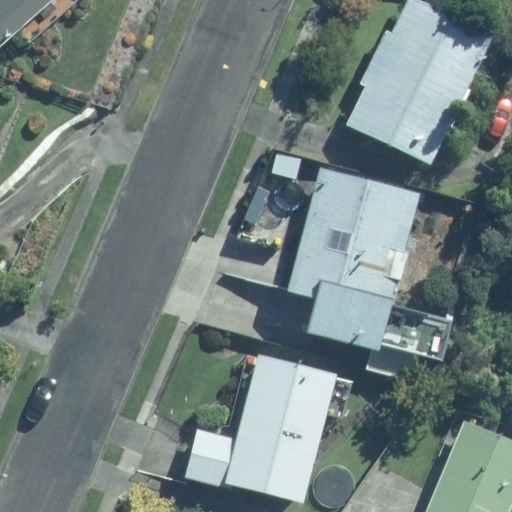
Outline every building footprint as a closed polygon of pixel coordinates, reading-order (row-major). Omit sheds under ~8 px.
[(0,0),(0,57),(60,2),(58,0),(0,0)] [(427,173),(494,37),(418,0),(409,0),(391,39),(381,34),(355,88),(365,93),(345,132),(427,173)] [(470,210),(414,197),(318,175),(290,299),(314,305),(307,339),(363,352),(359,370),(407,381),(411,363),(434,368),(470,210)] [(341,386),(245,361),(222,441),(185,433),(174,481),(291,509),(314,420),(333,421),(341,386)] [(500,511),(511,485),(511,447),(454,426),(418,511),(500,511)]
